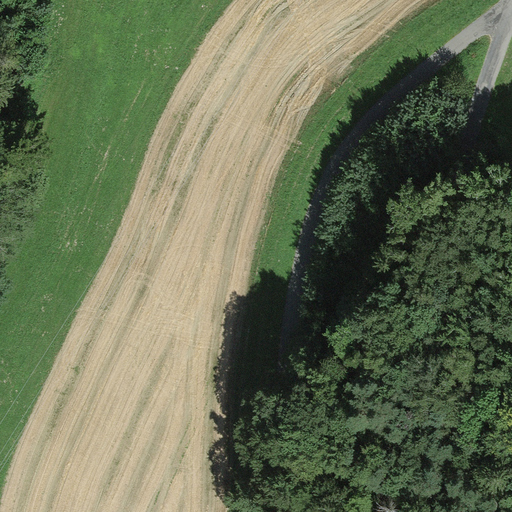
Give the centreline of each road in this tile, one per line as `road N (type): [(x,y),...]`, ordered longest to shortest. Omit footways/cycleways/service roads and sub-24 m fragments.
road 1 (residential): [(509,3),(377,106),(325,173),(300,253),(269,511)]
road 2 (residential): [(511,425),(440,202),(509,3)]
